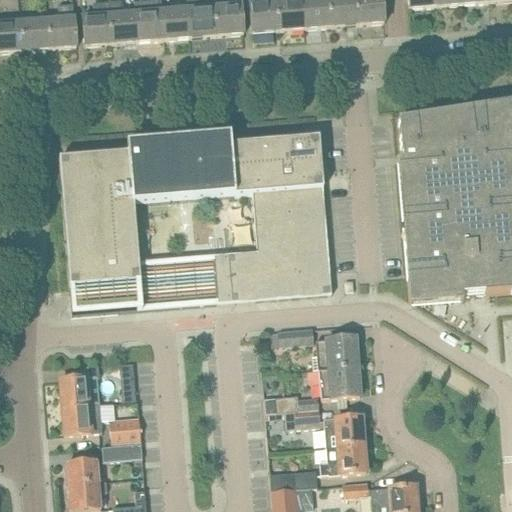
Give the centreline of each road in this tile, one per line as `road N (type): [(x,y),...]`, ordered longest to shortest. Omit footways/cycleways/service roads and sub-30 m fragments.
road 1 (residential): [(23,340),(35,133),(53,94),(75,85),(400,59)]
road 2 (residential): [(511,423),(495,380),(389,315),(231,327),(212,321)]
road 3 (residential): [(451,511),(435,456),(404,440),(395,424),(398,364)]
road 4 (residential): [(173,324),(23,340)]
